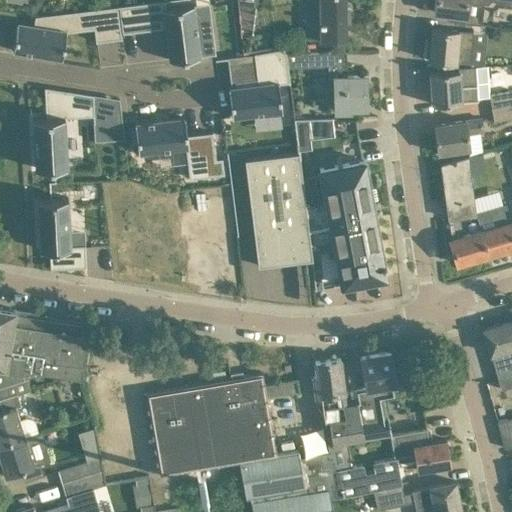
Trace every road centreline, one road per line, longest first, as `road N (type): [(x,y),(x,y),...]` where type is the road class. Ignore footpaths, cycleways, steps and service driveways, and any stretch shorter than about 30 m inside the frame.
road 1 (residential): [(431,307),(382,320),(285,323),(0,280)]
road 2 (residential): [(431,307),(401,106),(402,0)]
road 3 (residential): [(500,511),(447,302)]
road 4 (residential): [(135,79),(203,71),(206,94),(139,101)]
road 5 (residential): [(0,64),(135,79)]
